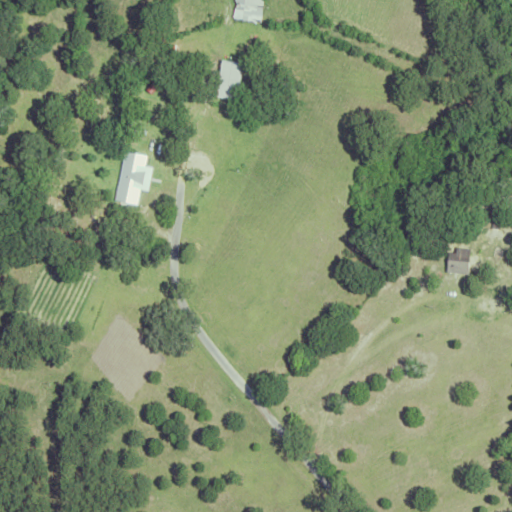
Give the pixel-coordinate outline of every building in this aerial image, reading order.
[(260,0),(258,22),(231,19),(233,0),(260,0)] [(221,98),(241,101),(247,63),(227,60),(221,98)] [(228,73),(225,94),(216,92),(221,61),(224,61),(224,65),(236,67),(235,74),(228,73)] [(114,189),(122,151),(145,155),(137,193),(114,189)] [(490,227),(492,213),(500,214),(498,228),(490,227)] [(466,273),(444,271),(446,251),(453,252),(453,246),(468,248),(467,256),(477,257),(476,267),(466,266),(466,273)]
